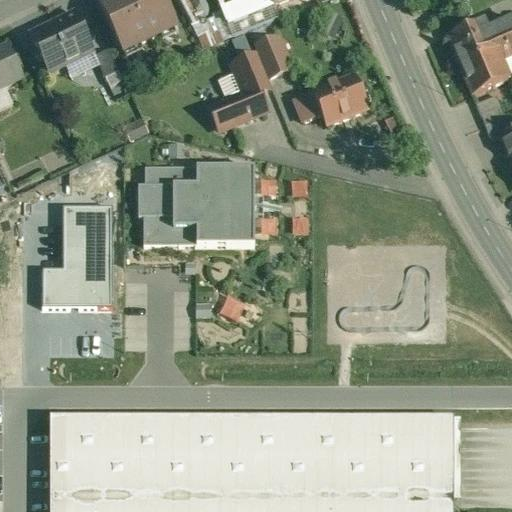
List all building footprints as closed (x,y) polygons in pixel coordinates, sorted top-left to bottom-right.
[(161,0),(106,0),(97,4),(123,57),(141,48),(140,47),(158,38),(159,39),(177,31),(161,0)] [(214,0),(226,29),(274,10),(275,12),(303,0),(214,0)] [(50,27),(29,38),(48,76),(94,53),(76,16),(51,29),(50,27)] [(483,26),(446,42),(459,71),(511,48),(511,24),(487,35),(483,26)] [(249,40),(242,43),(247,54),(253,51),(249,40)] [(255,52),(257,58),(268,83),(295,72),(282,41),(255,52)] [(7,48),(0,51),(0,91),(23,80),(7,48)] [(511,48),(459,71),(471,100),(508,85),(499,66),(511,60),(511,48)] [(108,53),(95,59),(105,81),(118,74),(108,53)] [(257,58),(231,68),(234,76),(249,70),(257,88),(268,83),(257,58)] [(249,70),(234,76),(243,98),(225,105),(225,107),(212,112),(220,131),(233,126),(234,128),(268,114),(257,88),(249,70)] [(354,80),(313,96),(327,130),(368,114),(366,110),(371,109),(366,97),(361,99),(354,80)] [(496,101),(476,109),(484,130),(504,121),(505,121),(496,101)] [(504,121),(484,130),(491,145),(499,141),(511,135),(511,121),(511,119),(505,122),(505,121),(504,121)] [(511,135),(499,141),(511,171),(511,135)] [(254,173),(145,173),(145,191),(138,191),(138,222),(143,222),(143,251),(254,251),(254,173)] [(111,312),(111,211),(62,211),(61,274),(44,274),(43,312),(111,312)] [(454,511),(453,422),(49,421),(48,511),(454,511)]
